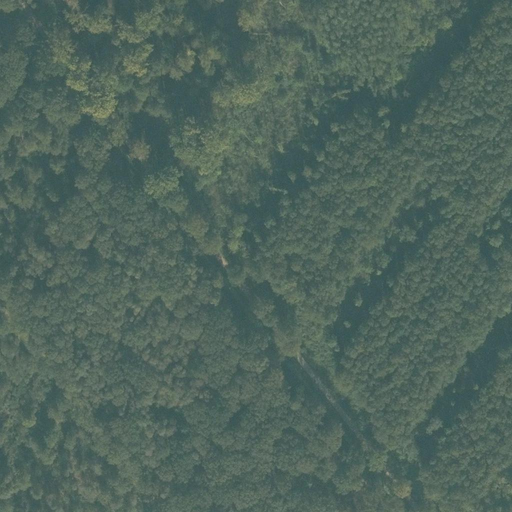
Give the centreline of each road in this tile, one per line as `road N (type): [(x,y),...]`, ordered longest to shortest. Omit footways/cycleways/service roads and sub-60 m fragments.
road 1 (track): [(19,0),(418,511)]
road 2 (track): [(162,511),(0,302)]
